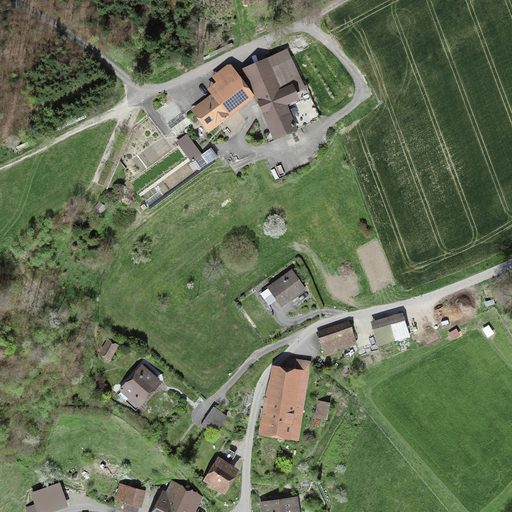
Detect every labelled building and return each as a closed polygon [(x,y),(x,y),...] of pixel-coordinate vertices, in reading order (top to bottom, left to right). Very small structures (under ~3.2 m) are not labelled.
[(289,49),(246,68),(276,138),(299,128),(289,105),(310,96),(289,49)] [(210,94),(188,111),(205,133),(254,96),(232,67),(205,88),(210,94)] [(119,162),(130,177),(171,147),(149,117),(132,129),(119,162)] [(177,142),(198,174),(219,161),(211,150),(202,156),(188,135),(177,142)] [(179,148),(132,183),(149,206),(197,172),(179,148)] [(292,271),(269,288),(281,305),(304,288),(292,271)] [(275,300),(267,289),(261,294),(269,305),(275,300)] [(402,320),(378,328),(382,342),(406,335),(402,320)] [(349,322),(320,332),(328,355),(338,352),(337,349),(356,342),(349,322)] [(116,346),(109,342),(102,353),(109,357),(116,346)] [(288,370),(280,369),(278,381),(273,381),(266,432),(299,437),(301,423),(292,422),(296,392),(305,394),(305,389),(306,390),(309,364),(290,361),(288,370)] [(142,369),(118,394),(134,408),(157,382),(142,369)] [(319,402),(316,417),(326,418),(329,403),(319,402)] [(214,407),(201,425),(205,428),(209,423),(217,429),(227,417),(214,407)] [(223,488),(234,471),(215,459),(210,469),(213,471),(208,479),(223,488)] [(31,493),(37,511),(50,511),(67,506),(60,484),(31,493)] [(188,511),(197,495),(177,484),(170,499),(163,495),(154,511),(188,511)] [(136,511),(142,491),(120,485),(116,499),(127,502),(125,509),(135,511),(136,511)] [(297,511),(295,499),(262,504),(263,511),(297,511)]
